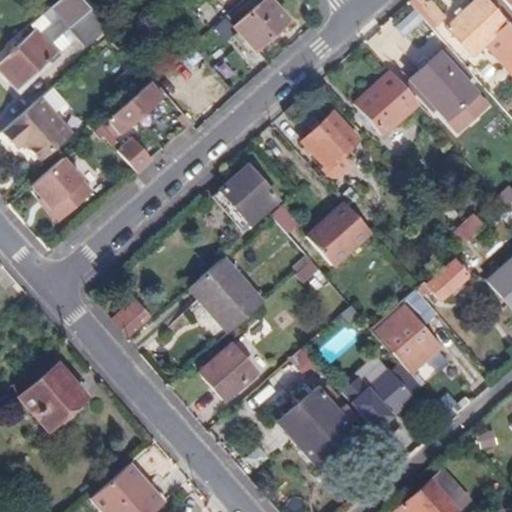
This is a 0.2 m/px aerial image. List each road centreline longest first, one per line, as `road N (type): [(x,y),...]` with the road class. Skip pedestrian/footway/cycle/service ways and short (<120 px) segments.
road 1 (residential): [(50,289),(357,17)]
road 2 (residential): [(246,511),(50,289)]
road 3 (residential): [(511,379),(362,511)]
